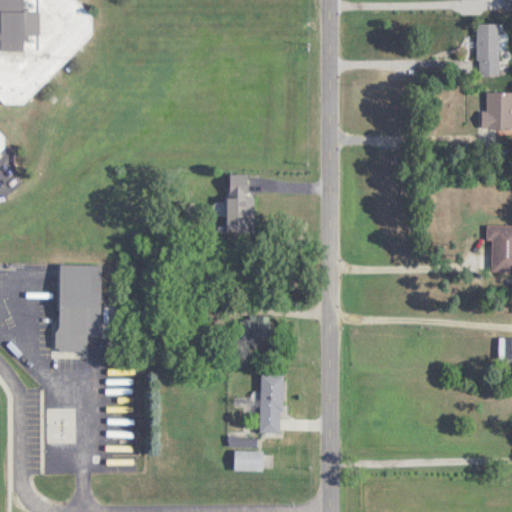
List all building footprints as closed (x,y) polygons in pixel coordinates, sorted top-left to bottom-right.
[(0,0),(0,152),(5,148),(5,135),(0,130),(0,98),(4,103),(23,103),(92,33),(91,12),(78,0),(0,0)] [(500,22),(477,22),(477,75),(500,75),(500,22)] [(511,91),(484,91),(484,127),(511,126),(511,91)] [(255,195),(247,195),(248,174),(228,173),(227,231),(254,232),(255,195)] [(511,224),(486,224),(486,239),(491,239),(491,270),(511,270),(511,224)] [(101,264),(58,263),(57,350),(87,350),(87,333),(100,334),(101,264)] [(511,335),(499,336),(499,358),(511,357),(511,335)] [(260,432),(282,432),(283,373),(261,372),(260,432)] [(234,469),(264,469),(264,450),(234,450),(234,469)]
